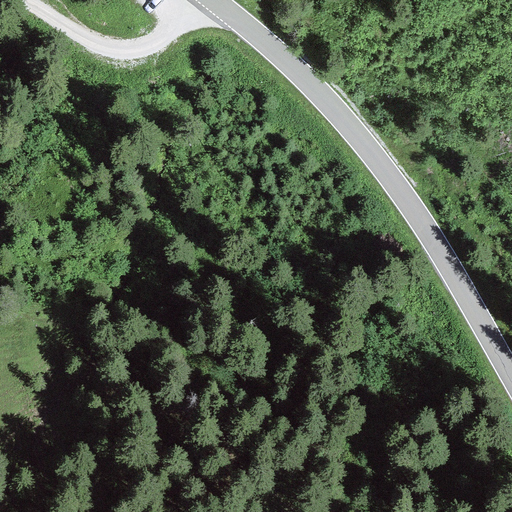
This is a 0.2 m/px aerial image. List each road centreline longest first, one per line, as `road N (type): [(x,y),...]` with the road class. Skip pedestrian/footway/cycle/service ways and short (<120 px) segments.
road 1 (tertiary): [(511,378),(382,166),(309,82),(214,0)]
road 2 (track): [(7,0),(97,46),(128,50),(209,0)]
